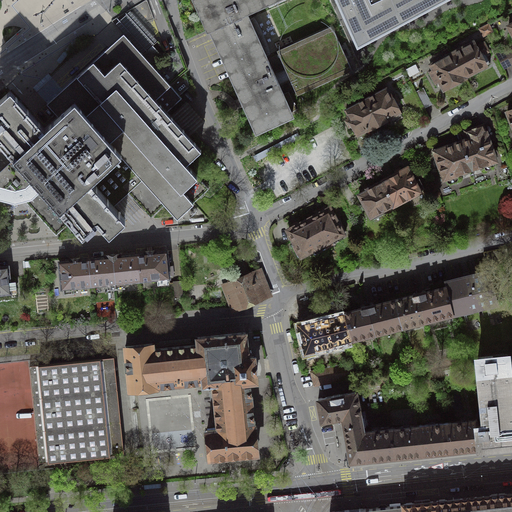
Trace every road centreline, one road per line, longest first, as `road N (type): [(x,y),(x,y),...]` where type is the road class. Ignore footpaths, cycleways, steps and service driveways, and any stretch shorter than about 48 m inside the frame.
road 1 (residential): [(511,85),(253,222)]
road 2 (residential): [(271,309),(0,338)]
road 3 (residential): [(0,253),(233,231),(253,222)]
road 4 (residential): [(282,300),(297,289),(511,237)]
road 5 (residential): [(168,0),(253,222)]
road 6 (primary): [(310,488),(86,511)]
road 7 (primary): [(511,466),(310,488)]
road 8 (residential): [(271,309),(314,454),(318,473),(310,488)]
road 9 (residential): [(108,0),(0,68)]
